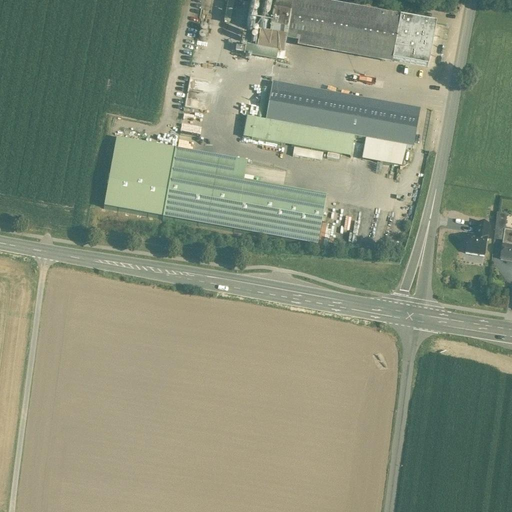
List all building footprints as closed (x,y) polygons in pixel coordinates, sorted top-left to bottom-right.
[(400,18),(301,0),(275,0),(273,18),(270,35),(287,38),(299,40),(393,57),(400,18)] [(436,25),(400,18),(393,57),(392,61),(428,68),(436,25)] [(287,38),(270,35),(259,35),(257,50),(244,47),(243,56),(275,62),(276,53),(284,55),(287,38)] [(391,64),(392,61),(393,57),(299,40),(298,47),(391,64)] [(216,83),(190,78),(185,101),(212,106),(216,83)] [(271,91),(419,118),(420,111),(272,84),(271,91)] [(419,118),(271,91),(265,123),(354,139),(365,141),(406,148),(413,150),(419,118)] [(228,112),(231,106),(228,100),(222,98),(216,100),(214,106),(216,112),(222,115),(228,112)] [(252,141),(255,121),(246,119),(242,139),(252,141)] [(265,123),(255,121),(252,141),(262,142),(265,123)] [(265,123),(262,142),(350,159),(354,139),(265,123)] [(104,209),(164,221),(176,152),(116,141),(104,209)] [(406,148),(365,141),(362,161),(403,168),(406,148)] [(235,162),(176,152),(164,221),(270,240),(279,190),(244,184),(232,182),(235,162)] [(247,164),(235,162),(232,182),(244,184),(247,164)] [(279,190),(270,240),(317,248),(326,199),(279,190)] [(507,215),(497,214),(494,239),(503,240),(504,236),(504,233),(505,233),(507,215)] [(487,232),(477,231),(476,237),(469,236),(466,254),(483,257),(486,239),(487,232)] [(511,237),(504,236),(503,240),(502,246),(511,247),(511,237)] [(511,247),(502,246),(500,260),(511,261),(511,247)]
